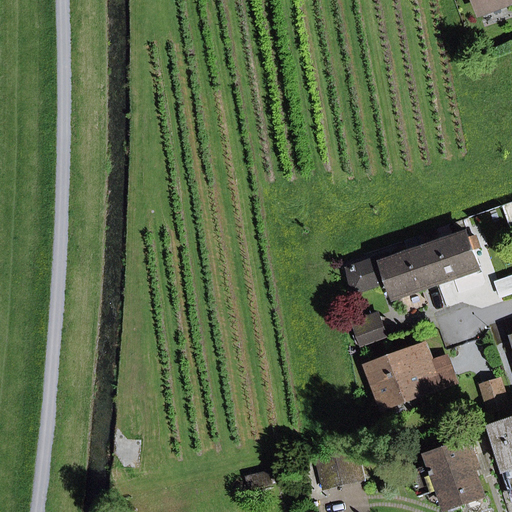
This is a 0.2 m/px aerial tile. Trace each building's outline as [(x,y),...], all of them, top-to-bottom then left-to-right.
[(503,0),(507,0),(509,5),(511,3),(511,0),(477,0),(480,8),(503,0)] [(503,0),(480,8),(483,15),(509,6),(509,5),(507,0),(503,0)] [(470,237),(469,234),(427,249),(439,282),(481,268),(475,249),(470,237)] [(475,249),(480,248),(475,235),(470,237),(475,249)] [(391,281),(397,297),(439,282),(427,249),(392,261),(390,254),(349,269),(354,294),(391,281)] [(511,277),(498,283),(503,297),(511,293),(511,277)] [(358,332),(363,344),(388,335),(383,323),(358,332)] [(373,367),(386,403),(428,388),(422,370),(433,366),(426,347),(373,367)] [(422,370),(428,388),(454,378),(447,360),(433,366),(422,370)] [(492,414),(510,408),(501,379),(483,385),(492,414)] [(511,422),(494,428),(511,484),(511,422)] [(443,489),(450,509),(485,497),(471,457),(477,455),(472,440),(431,454),(434,464),(412,471),(421,497),(443,489)] [(319,460),(326,489),(365,480),(358,451),(319,460)] [(290,468),(269,473),(272,484),(293,479),(290,468)] [(250,477),(253,489),(272,484),(269,473),(250,477)]
